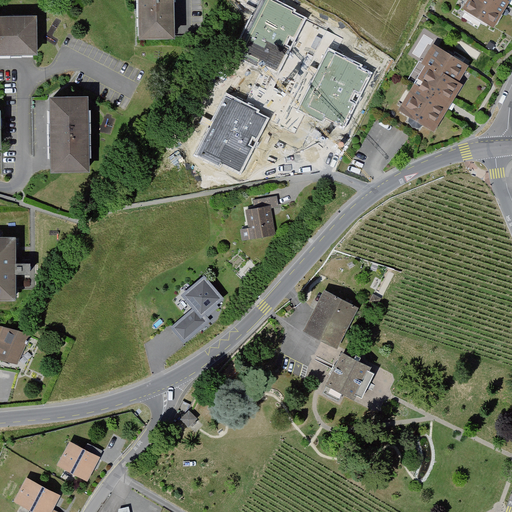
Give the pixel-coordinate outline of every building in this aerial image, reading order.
[(176,37),(174,0),(138,0),(139,38),(176,37)] [(260,0),(234,51),(278,74),(307,18),(295,12),(297,10),(277,0),(260,0)] [(488,22),(500,0),(457,0),(456,3),(488,22)] [(0,52),(37,52),(37,14),(0,14),(0,52)] [(463,84),(459,81),(470,63),(433,40),(420,61),(424,63),(396,109),(434,132),(463,84)] [(359,65),(328,50),(298,110),(322,122),(325,118),(343,127),(369,74),(357,68),(359,65)] [(90,170),(88,93),(49,94),(50,101),(51,171),(90,170)] [(256,111),(225,96),(195,154),(218,166),(220,162),(240,172),(267,119),(255,113),(256,111)] [(255,207),(245,209),(248,227),(239,228),(242,241),(276,235),(271,207),(278,206),(276,196),(253,200),(255,207)] [(0,235),(0,299),(16,299),(16,256),(16,235),(0,235)] [(224,299),(204,276),(181,294),(194,311),(201,319),(202,318),(224,299)] [(359,307),(324,289),(302,331),(337,349),(359,307)] [(184,339),(205,321),(202,318),(201,319),(194,311),(174,328),(184,339)] [(9,328),(0,326),(0,359),(18,364),(31,334),(9,328)] [(370,370),(372,365),(360,359),(361,356),(356,353),(354,357),(342,350),(325,384),(327,385),(323,393),(339,401),(343,393),(353,398),(355,394),(362,398),(367,388),(372,390),(375,385),(370,383),(375,372),(370,370)] [(198,418),(189,410),(180,418),(189,427),(193,423),(198,418)] [(101,456),(70,440),(57,465),(88,481),(101,456)] [(55,511),(64,495),(26,476),(11,504),(27,511),(55,511)]
